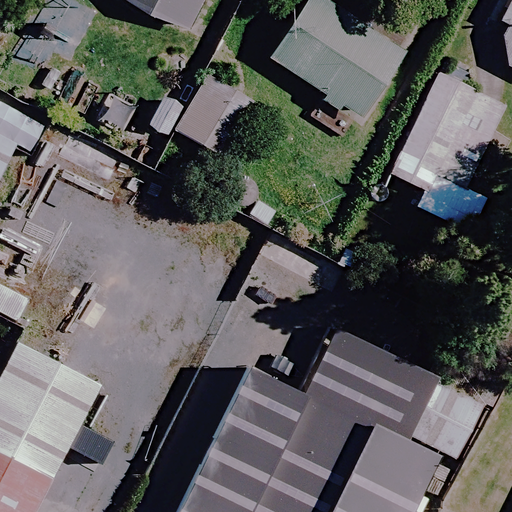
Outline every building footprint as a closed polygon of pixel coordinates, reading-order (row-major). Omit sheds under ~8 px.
[(120,0),(187,34),(204,0),(120,0)] [(404,58),(315,0),(307,0),(268,61),(361,122),(404,58)] [(511,0),(507,0),(485,45),(496,50),(485,73),(511,86),(511,0)] [(273,87),(198,45),(154,124),(229,166),(273,87)] [(474,237),(489,203),(461,190),(503,97),(442,70),(393,180),(423,194),(416,211),(474,237)] [(0,176),(14,147),(0,139),(0,176)] [(255,370),(182,511),(423,511),(454,453),(418,435),(446,379),(338,324),(302,394),(255,370)] [(0,511),(31,511),(95,386),(20,348),(0,388),(0,511)]
